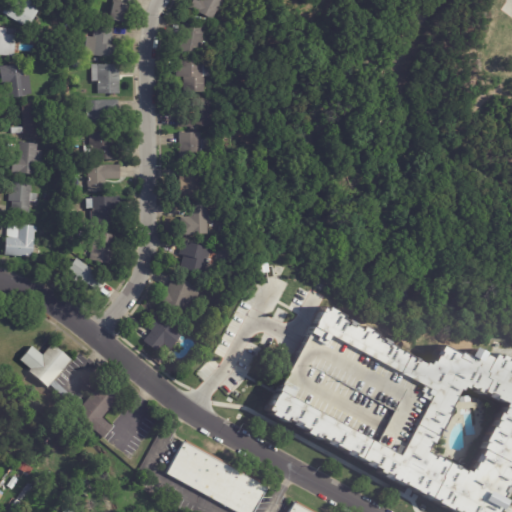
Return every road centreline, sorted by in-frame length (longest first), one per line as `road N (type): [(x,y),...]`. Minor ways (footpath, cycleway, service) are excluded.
road 1 (residential): [(371,511),(184,409),(65,314),(0,282)]
road 2 (residential): [(162,0),(143,52),(148,234),(137,283),(95,337)]
